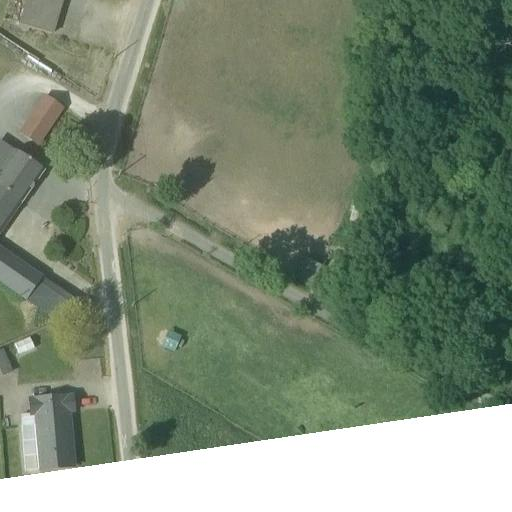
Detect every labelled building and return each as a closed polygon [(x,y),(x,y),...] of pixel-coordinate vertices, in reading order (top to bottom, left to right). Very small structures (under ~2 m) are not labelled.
[(16,27),(50,37),(60,0),(22,0),(23,0),(16,27)] [(59,110),(44,99),(17,134),(32,146),(59,110)] [(0,251),(0,233),(41,173),(2,147),(0,149),(0,287),(23,303),(26,300),(64,328),(80,307),(0,251)] [(0,379),(11,375),(1,352),(0,352),(0,379)] [(71,414),(69,398),(26,402),(27,417),(18,418),(23,475),(71,471),(66,414),(71,414)]
